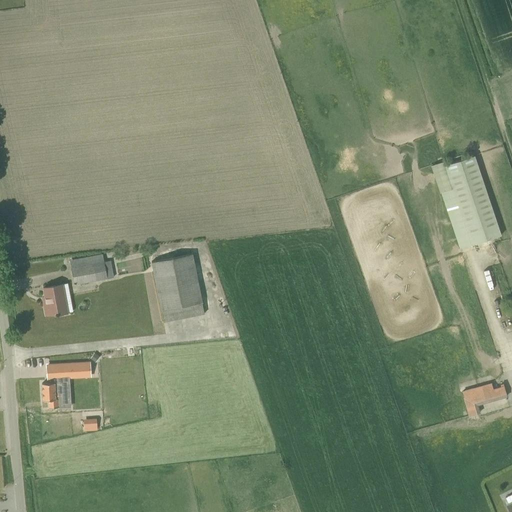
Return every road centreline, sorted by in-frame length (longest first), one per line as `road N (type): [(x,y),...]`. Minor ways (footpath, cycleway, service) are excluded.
road 1 (unclassified): [(21,511),(0,299)]
road 2 (track): [(459,0),(511,143)]
